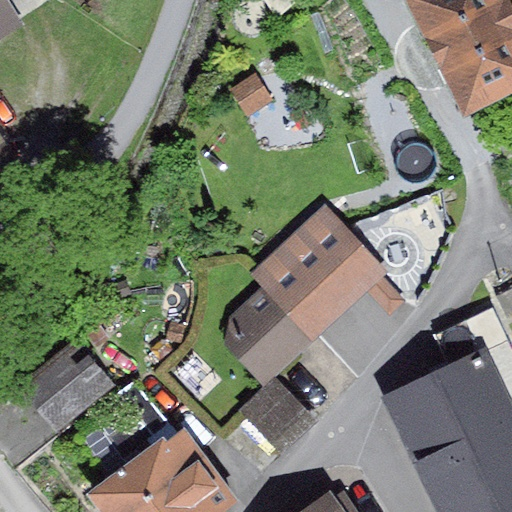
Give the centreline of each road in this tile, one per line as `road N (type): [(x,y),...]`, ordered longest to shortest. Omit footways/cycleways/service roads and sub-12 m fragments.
road 1 (residential): [(263,511),(463,276),(477,242),(484,181)]
road 2 (unclassified): [(181,0),(163,56),(0,310)]
road 3 (residential): [(387,0),(484,181)]
